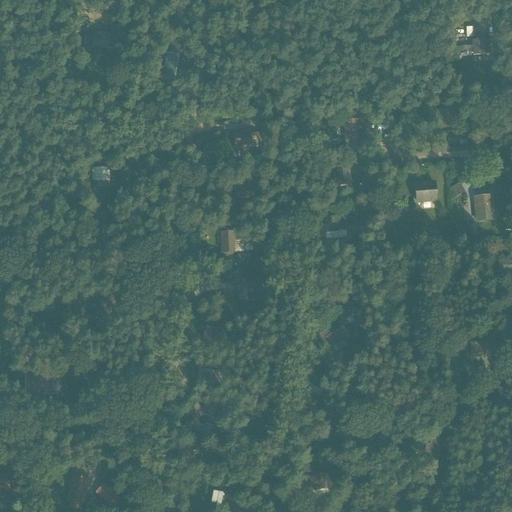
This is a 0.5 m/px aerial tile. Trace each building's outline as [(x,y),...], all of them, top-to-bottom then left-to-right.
[(89,49),(118,51),(120,27),(91,24),(89,49)] [(472,63),(498,61),(497,42),(471,43),(472,63)] [(440,130),(457,129),(456,111),(440,112),(440,130)] [(346,144),(365,143),(364,121),(345,121),(346,144)] [(234,159),(263,156),(261,133),(233,135),(234,159)] [(91,192),(109,192),(108,167),(91,167),(91,192)] [(337,196),(357,195),(356,172),(337,172),(337,196)] [(457,192),(466,187),(462,180),(453,184),(457,192)] [(413,206),(436,204),(434,182),(412,184),(413,206)] [(236,205),(262,203),(261,184),(235,185),(236,205)] [(474,224),(494,222),(492,196),(472,198),(474,224)] [(326,241),(347,239),(345,215),(325,216),(326,241)] [(217,259),(244,258),(244,232),(216,233),(217,259)] [(511,237),(499,237),(499,248),(511,248),(511,237)] [(232,314),(249,312),(245,280),(229,281),(232,314)] [(393,319),(416,309),(408,293),(386,303),(393,319)] [(86,331),(110,332),(110,304),(87,303),(86,331)] [(336,353),(352,341),(341,325),(324,337),(336,353)] [(468,359),(501,356),(500,340),(467,342),(468,359)] [(26,395),(53,396),(54,375),(27,374),(26,395)] [(188,431),(211,436),(217,409),(195,404),(188,431)] [(422,456),(438,462),(447,442),(431,435),(422,456)] [(168,464),(197,469),(200,450),(171,446),(168,464)] [(310,496),(328,492),(323,473),(306,477),(310,496)] [(67,500),(82,503),(88,477),(72,474),(67,500)] [(0,493),(8,493),(7,475),(0,475),(0,493)] [(119,495),(114,496),(114,482),(100,483),(101,496),(109,495),(110,502),(119,502),(119,495)]
